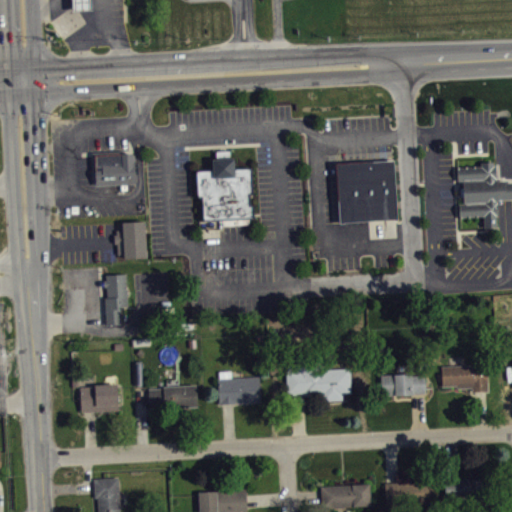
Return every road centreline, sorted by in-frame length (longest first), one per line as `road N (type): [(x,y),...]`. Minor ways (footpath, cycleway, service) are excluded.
road 1 (residential): [(39,456),(511,431)]
road 2 (secondary): [(404,63),(373,53),(32,66)]
road 3 (secondary): [(33,90),(374,73),(404,63)]
road 4 (residential): [(404,63),(417,284),(324,289)]
road 5 (primary): [(39,511),(29,277)]
road 6 (primary): [(8,91),(15,257),(29,277)]
road 7 (primary): [(29,277),(39,256),(33,90)]
